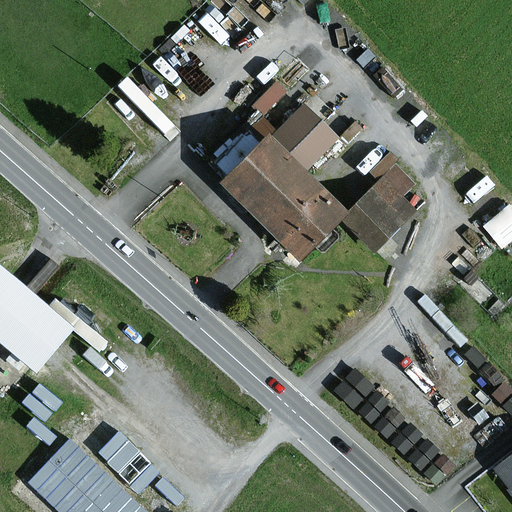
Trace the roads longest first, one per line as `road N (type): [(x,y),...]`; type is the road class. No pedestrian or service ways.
road 1 (tertiary): [(405,511),(0,149)]
road 2 (track): [(215,511),(295,413)]
